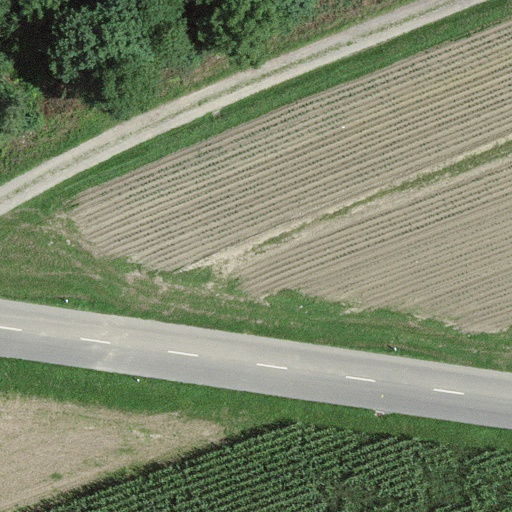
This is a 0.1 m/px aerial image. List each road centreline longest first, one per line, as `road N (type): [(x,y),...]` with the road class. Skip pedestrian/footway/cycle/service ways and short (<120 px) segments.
road 1 (track): [(0,206),(34,177),(481,0)]
road 2 (tertiary): [(511,394),(0,322)]
